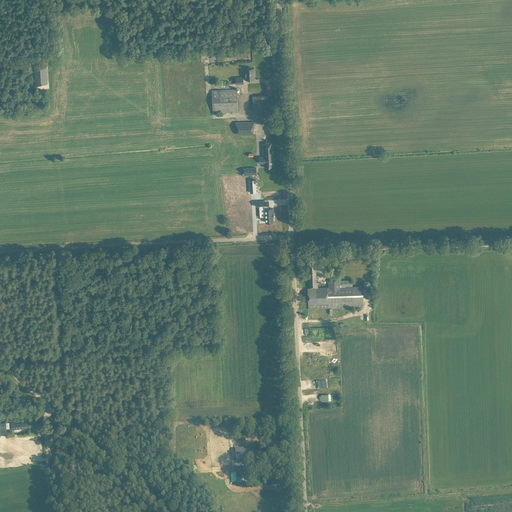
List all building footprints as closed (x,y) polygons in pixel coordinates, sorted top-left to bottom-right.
[(34,65),(35,86),(41,85),(41,84),(47,84),(46,65),(40,66),(40,64),(34,65)] [(245,68),(245,77),(245,79),(245,80),(255,79),(254,68),(252,68),(251,67),(248,67),(247,68),(245,68)] [(234,113),(233,111),(238,111),(236,89),(212,90),(213,113),(231,112),(232,113),(234,113)] [(269,95),(253,95),(253,114),(270,114),(269,95)] [(254,128),(254,122),(235,122),(236,128),(237,128),(237,134),(253,134),(253,128),(254,128)] [(265,157),(259,157),(259,163),(264,163),(264,164),(265,164),(265,166),(264,166),(264,167),(273,166),(272,142),(265,142),(265,143),(263,143),(263,152),(265,152),(265,157)] [(232,199),(233,211),(241,211),(241,199),(232,199)] [(268,207),(260,207),(261,213),(265,213),(265,217),(265,222),(269,222),(270,222),(273,222),(273,208),(269,208),(269,207),(268,207)] [(309,274),(309,288),(318,287),(317,282),(316,282),(316,273),(309,274)] [(328,288),(327,288),(328,308),(363,307),(362,286),(352,287),(352,280),(340,280),(328,280),(328,288)] [(318,287),(309,288),(307,288),(308,308),(328,308),(327,288),(327,287),(318,287)] [(326,351),(326,343),(316,343),(316,351),(326,351)] [(260,447),(235,449),(236,461),(261,459),(260,447)] [(237,468),(238,479),(247,478),(246,468),(237,468)]
